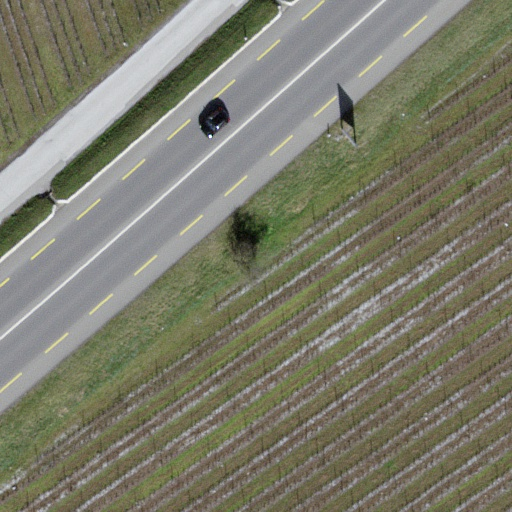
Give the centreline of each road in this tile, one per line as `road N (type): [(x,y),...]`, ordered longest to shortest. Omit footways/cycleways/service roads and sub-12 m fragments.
road 1 (primary): [(377,0),(0,331)]
road 2 (unclassified): [(216,0),(0,193)]
